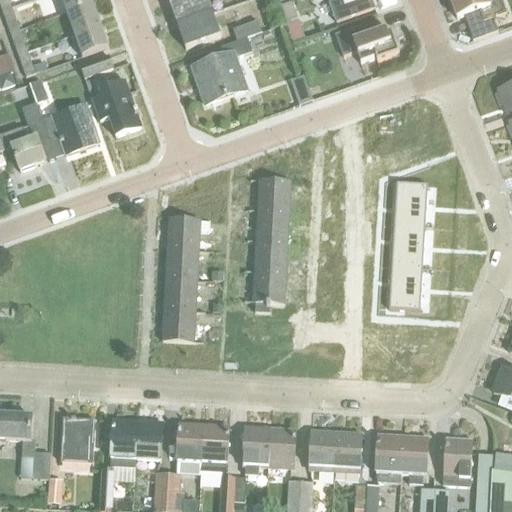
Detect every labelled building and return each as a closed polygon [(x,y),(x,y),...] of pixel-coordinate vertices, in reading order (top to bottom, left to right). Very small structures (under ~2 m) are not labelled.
[(0,0),(0,3),(3,13),(12,10),(8,0),(0,0)] [(61,0),(67,17),(94,7),(91,0),(61,0)] [(186,0),(170,6),(179,29),(214,18),(207,0),(186,0)] [(326,0),(291,0),(286,2),(291,16),(327,2),(326,0)] [(327,0),(329,4),(337,26),(375,12),(371,0),(327,0)] [(486,0),(450,0),(457,22),(464,19),(473,44),(498,35),(494,23),(507,18),(500,0),(489,0),(487,1),(486,0)] [(67,17),(75,39),(102,29),(94,7),(67,17)] [(3,13),(12,37),(20,34),(12,10),(3,13)] [(214,18),(179,29),(187,51),(222,40),(214,18)] [(234,33),(238,46),(249,42),(263,36),(258,24),(234,33)] [(306,41),(299,24),(287,28),(294,46),(306,41)] [(343,60),(357,55),(361,67),(376,62),(377,65),(399,57),(391,35),(387,36),(386,34),(380,36),(376,24),(336,38),(343,60)] [(102,29),(75,39),(83,61),(110,52),(102,29)] [(12,37),(20,59),(43,51),(28,56),(20,34),(12,37)] [(254,55),(249,42),(238,46),(223,51),(226,60),(194,72),(207,110),(249,95),(237,61),(254,55)] [(43,51),(20,59),(27,80),(47,73),(45,66),(33,70),(31,63),(52,56),(50,49),(43,51)] [(81,70),(86,83),(114,72),(110,60),(81,70)] [(309,74),(296,78),(303,100),(316,95),(309,74)] [(30,87),(31,92),(36,107),(49,103),(42,83),(30,87)] [(110,123),(117,142),(144,132),(130,94),(126,95),(123,85),(100,93),(102,99),(93,103),(101,126),(110,123)] [(511,88),(499,94),(508,118),(511,116),(511,88)] [(23,131),(0,139),(0,144),(4,156),(13,152),(22,176),(47,167),(41,147),(51,144),(43,120),(41,121),(36,107),(31,92),(24,94),(29,109),(23,111),(33,140),(27,142),(23,131)] [(43,120),(51,144),(60,141),(67,160),(101,148),(88,109),(46,125),(44,120),(43,120)] [(335,169),(295,184),(306,213),(346,199),(335,169)] [(296,184),(256,198),(267,228),(306,213),(296,184)] [(397,186),(395,229),(426,231),(428,188),(397,186)] [(256,198),(217,213),(227,242),(267,228),(256,198)] [(217,213),(178,226),(188,256),(227,242),(217,213)] [(378,222),(340,220),(338,274),(376,276),(378,222)] [(178,226),(137,241),(148,270),(188,256),(178,226)] [(395,229),(392,271),(423,272),(426,231),(395,229)] [(310,259),(294,258),(293,283),(309,284),(310,259)] [(392,271),(389,313),(421,315),(423,272),(392,271)] [(213,286),(203,286),(202,307),(212,307),(213,286)] [(145,304),(143,335),(186,338),(187,307),(145,304)] [(187,307),(186,338),(227,340),(229,309),(187,307)] [(229,309),(227,340),(269,343),(271,312),(229,309)] [(271,312),(269,343),(310,345),(312,314),(271,312)] [(312,314),(310,345),(353,348),(355,317),(312,314)] [(362,358),(361,378),(424,381),(425,361),(362,358)] [(494,395),(511,402),(511,374),(503,371),(494,395)] [(24,461),(35,461),(36,459),(36,444),(31,444),(32,420),(0,417),(0,442),(24,444),(24,461)] [(61,465),(93,468),(96,423),(64,421),(61,465)] [(137,464),(139,426),(114,424),(111,471),(135,472),(135,464),(137,464)] [(164,427),(139,426),(137,464),(161,465),(164,427)] [(177,466),(203,468),(205,430),(180,428),(177,466)] [(205,430),(203,468),(228,469),(230,431),(205,430)] [(269,472),(271,433),(246,432),(244,470),(246,470),(245,479),(259,480),(259,471),(269,472)] [(296,435),(271,433),(269,472),(294,473),(296,435)] [(310,474),(336,475),(338,437),(313,436),(310,474)] [(338,437),(336,475),(360,476),(362,439),(338,437)] [(402,479),(404,441),(379,440),(376,490),(379,490),(401,491),(402,479)] [(404,441),(402,479),(409,479),(409,488),(423,489),(423,480),(427,480),(429,442),(404,441)] [(447,443),(445,481),(443,481),(442,490),(470,492),(473,445),(447,443)] [(494,474),(492,474),(491,505),(511,505),(511,458),(495,456),(494,474)] [(491,505),(492,474),(493,459),(480,458),(476,511),(490,511),(491,505)] [(36,459),(35,461),(34,484),(50,485),(50,484),(51,459),(36,459)] [(111,511),(113,474),(102,474),(100,511),(111,511)] [(155,511),(166,511),(167,501),(169,478),(158,477),(155,511)] [(167,501),(166,511),(182,511),(184,497),(180,496),(181,479),(169,478),(167,501)] [(233,511),(233,506),(235,482),(223,481),(221,511),(233,511)] [(247,482),(235,482),(233,506),(245,506),(247,482)] [(50,484),(50,485),(48,508),(61,509),(63,485),(50,484)] [(287,511),(299,511),(301,485),(290,485),(287,511)] [(301,485),(299,511),(311,511),(314,486),(301,485)] [(355,511),(354,511),(366,511),(368,489),(356,489),(355,511)] [(366,511),(377,511),(379,490),(376,490),(368,489),(366,511)] [(421,511),(433,511),(434,493),(423,492),(421,511)] [(434,493),(433,511),(448,511),(450,494),(434,493)]
